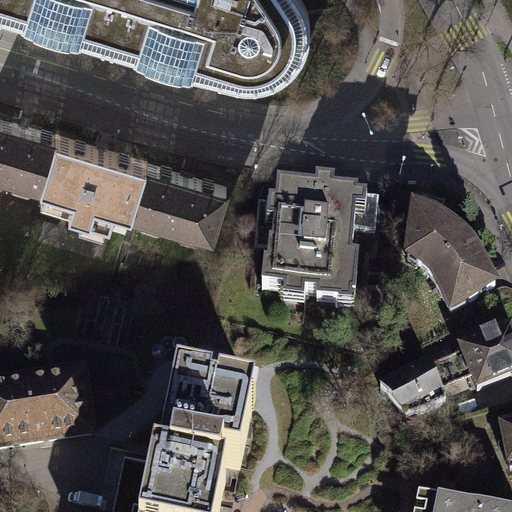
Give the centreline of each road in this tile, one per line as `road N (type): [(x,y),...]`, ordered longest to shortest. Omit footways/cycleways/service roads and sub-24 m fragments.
road 1 (primary): [(307,135),(210,119),(0,58)]
road 2 (primary): [(493,134),(307,135)]
road 3 (primary): [(387,0),(381,65),(361,96),(307,135)]
road 4 (primary): [(493,134),(472,53),(443,0)]
